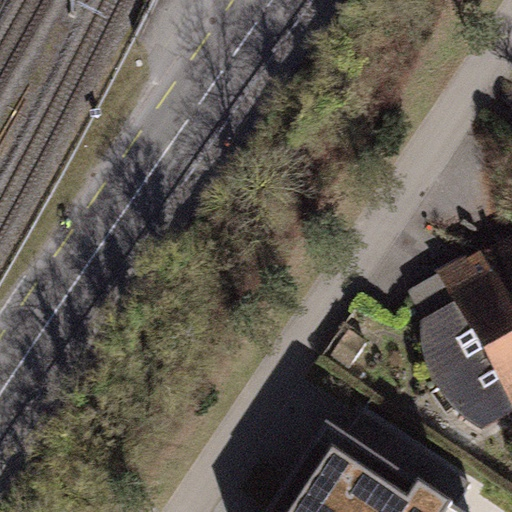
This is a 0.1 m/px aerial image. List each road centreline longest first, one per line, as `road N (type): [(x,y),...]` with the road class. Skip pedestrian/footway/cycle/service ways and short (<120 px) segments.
road 1 (residential): [(511,9),(183,511)]
road 2 (primary): [(0,397),(275,0)]
